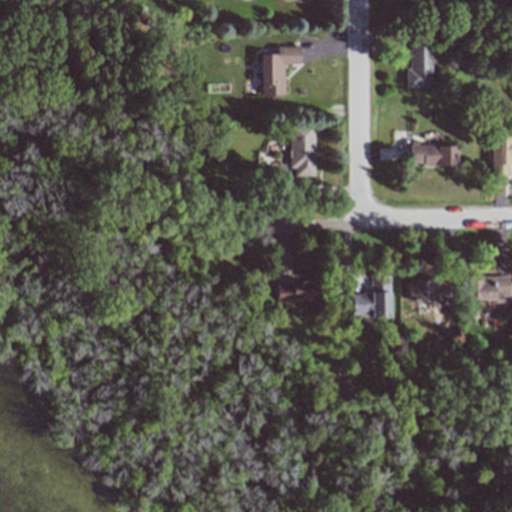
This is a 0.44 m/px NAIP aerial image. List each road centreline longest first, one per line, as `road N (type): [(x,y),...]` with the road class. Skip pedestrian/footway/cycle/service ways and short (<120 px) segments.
road 1 (residential): [(359,222),(359,0)]
road 2 (residential): [(511,220),(359,222)]
